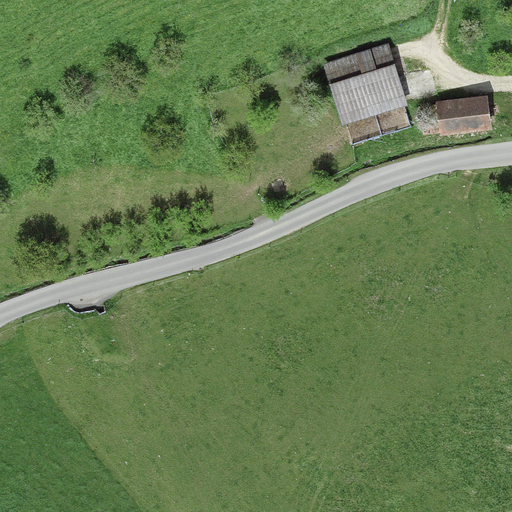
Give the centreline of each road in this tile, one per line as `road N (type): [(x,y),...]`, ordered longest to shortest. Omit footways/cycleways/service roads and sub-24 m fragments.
road 1 (unclassified): [(0,317),(80,284),(210,258),(406,176),(511,157)]
road 2 (track): [(511,287),(482,234),(469,160)]
